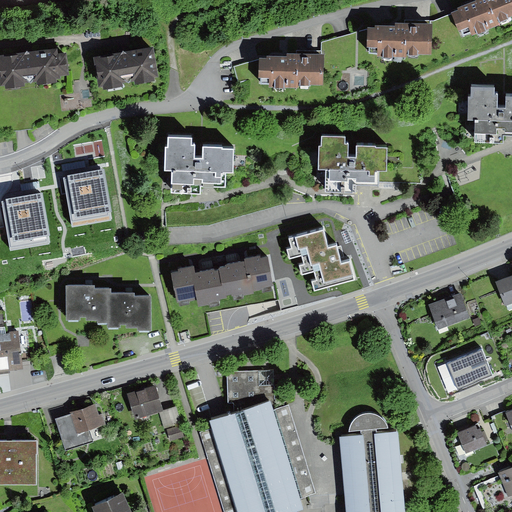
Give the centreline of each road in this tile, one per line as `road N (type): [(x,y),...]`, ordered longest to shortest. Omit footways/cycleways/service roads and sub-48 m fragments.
road 1 (residential): [(0,164),(105,116),(188,102),(218,56),(237,45),(397,0)]
road 2 (tertiary): [(0,408),(384,294)]
road 3 (track): [(236,0),(180,17),(170,28),(171,107)]
road 4 (tertiary): [(384,294),(511,245)]
road 5 (residential): [(430,418),(384,294)]
